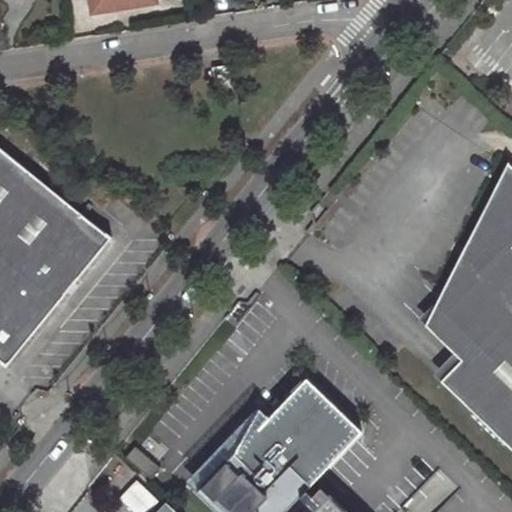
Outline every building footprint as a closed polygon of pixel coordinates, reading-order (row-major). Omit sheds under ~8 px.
[(157,2),(156,0),(91,0),(94,12),(124,7),(157,2)] [(183,0),(175,0),(162,2),(164,18),(186,14),(183,0)] [(109,239),(0,150),(0,359),(5,364),(65,293),(77,278),(109,239)] [(511,165),(506,160),(470,232),(499,246),(425,324),(461,358),(441,379),(511,446),(511,165)] [(499,246),(470,232),(425,324),(499,246)] [(65,293),(72,299),(78,292),(85,283),(77,278),(65,293)] [(232,448),(193,488),(217,511),(316,511),(297,493),(360,430),(304,375),(256,424),(249,420),(232,448)]
